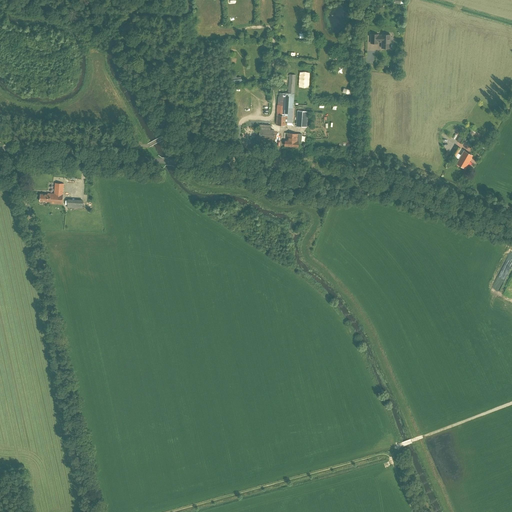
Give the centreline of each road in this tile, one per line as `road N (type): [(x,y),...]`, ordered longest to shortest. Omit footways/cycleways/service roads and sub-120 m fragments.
road 1 (unclassified): [(92,511),(11,149)]
road 2 (secondary): [(176,162),(384,178),(511,224)]
road 3 (track): [(205,29),(272,26),(271,118),(240,118),(232,166)]
road 4 (track): [(363,0),(360,175)]
road 5 (secondary): [(176,162),(11,149)]
